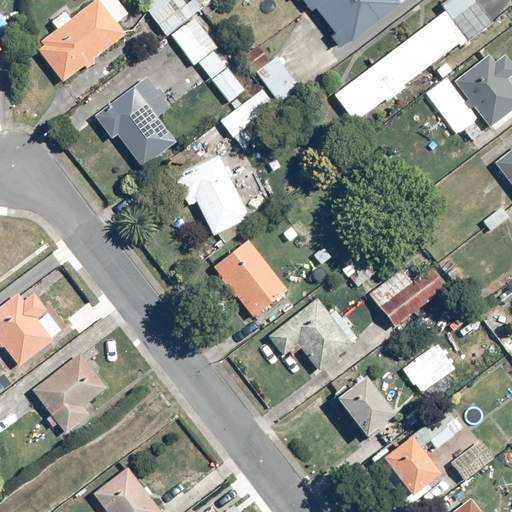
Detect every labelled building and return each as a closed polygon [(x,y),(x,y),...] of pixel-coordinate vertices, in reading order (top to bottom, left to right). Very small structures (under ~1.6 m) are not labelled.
[(127,14),(116,0),(95,0),(67,21),(62,14),(51,22),(57,30),(33,47),(59,83),(124,35),(115,23),(127,14)] [(194,15),(184,0),(147,0),(142,4),(162,36),(194,15)] [(300,0),(307,9),(313,4),(344,45),(400,4),(404,0),(300,0)] [(490,22),(473,0),(450,0),(441,7),(445,12),(335,94),(356,122),(490,22)] [(196,62),(226,102),(244,88),(213,49),(215,48),(193,18),(169,36),(191,66),(196,62)] [(250,76),(254,73),(278,103),(299,86),(275,56),(269,61),(256,45),(237,60),(250,76)] [(511,70),(501,57),(492,65),(485,56),(449,86),(486,131),(511,109),(511,92),(502,81),(511,72),(511,70)] [(169,107),(145,77),(91,119),(107,139),(112,135),(139,169),(172,143),(154,119),(169,107)] [(242,154),(254,145),(274,130),(263,115),(273,107),(260,89),(217,121),(242,154)] [(511,192),(511,149),(491,166),(511,192)] [(255,161),(223,177),(213,156),(177,175),(165,181),(178,206),(190,200),(209,238),(245,219),(243,214),(274,198),(255,161)] [(509,217),(501,206),(479,222),(487,233),(509,217)] [(284,290),(245,240),(209,269),(248,318),(284,290)] [(442,290),(426,268),(413,278),(405,267),(366,296),(390,329),(442,290)] [(0,304),(0,362),(6,357),(16,369),(49,340),(31,319),(42,310),(30,295),(21,303),(12,294),(0,304)] [(334,310),(327,316),(315,300),(267,336),(284,358),(296,349),(314,373),(350,347),(357,341),(334,310)] [(103,388),(76,355),(29,394),(63,434),(85,416),(79,409),(103,388)] [(391,416),(361,379),(332,403),(362,440),(391,416)] [(448,410),(409,438),(377,460),(405,500),(437,478),(418,451),(430,442),(434,448),(461,429),(448,410)] [(491,459),(481,446),(451,469),(461,483),(491,459)] [(144,486),(140,489),(124,469),(89,495),(101,511),(156,511),(152,506),(156,503),(144,486)] [(477,511),(468,499),(451,511),(477,511)]
